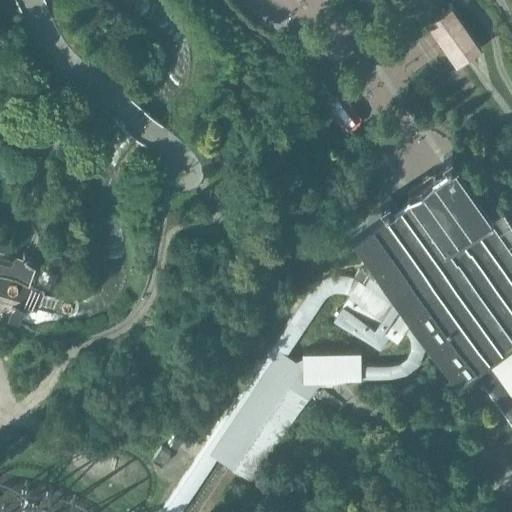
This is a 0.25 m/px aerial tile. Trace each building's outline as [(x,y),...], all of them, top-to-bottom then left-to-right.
[(483,46),(454,4),(436,16),(428,22),(435,32),(442,41),(448,49),(457,63),(465,57),(483,46)] [(511,389),(491,360),(511,344),(511,217),(504,207),(501,210),(462,157),(405,197),(384,213),(357,232),(352,235),(388,285),(425,336),(458,382),(476,370),(511,419),(511,389)] [(23,262),(0,253),(0,275),(28,286),(35,267),(30,265),(26,263),(23,262)] [(227,414),(177,486),(159,511),(182,511),(219,459),(224,463),(230,467),(253,483),(318,387),(332,387),(334,381),(391,379),(401,378),(409,375),(415,370),(421,363),(424,357),(426,351),(426,344),(425,336),(388,285),(360,270),(357,274),(354,279),(348,277),(340,276),(333,276),(327,278),(321,281),(315,286),(310,292),(227,414)] [(511,389),(511,344),(491,360),(511,389)] [(14,456),(33,442),(27,434),(8,448),(14,456)]
